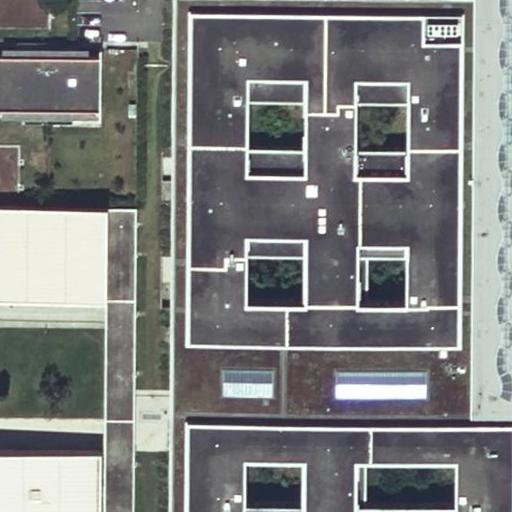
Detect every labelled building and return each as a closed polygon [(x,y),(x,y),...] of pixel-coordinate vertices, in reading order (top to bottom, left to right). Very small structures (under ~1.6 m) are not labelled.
[(511,511),(511,405),(482,404),(482,383),(483,0),(171,0),(169,377),(169,395),(169,436),(168,511),(511,511)] [(511,511),(511,0),(474,0),(473,404),(482,404),(511,405),(511,511)] [(101,53),(0,52),(0,105),(100,107),(101,53)] [(44,208),(0,207),(0,300),(43,301),(44,208)] [(102,209),(44,208),(43,301),(102,302),(102,215),(102,209)] [(0,448),(0,511),(103,511),(103,457),(103,448),(0,448)]
